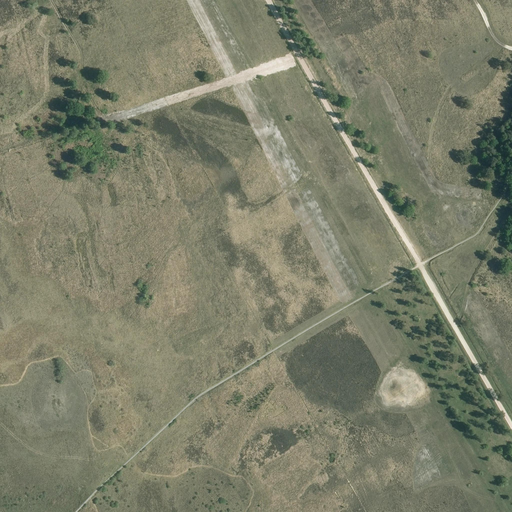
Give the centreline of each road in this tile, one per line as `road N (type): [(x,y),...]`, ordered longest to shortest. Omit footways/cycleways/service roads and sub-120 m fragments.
road 1 (track): [(419,263),(268,0)]
road 2 (track): [(511,426),(419,263)]
